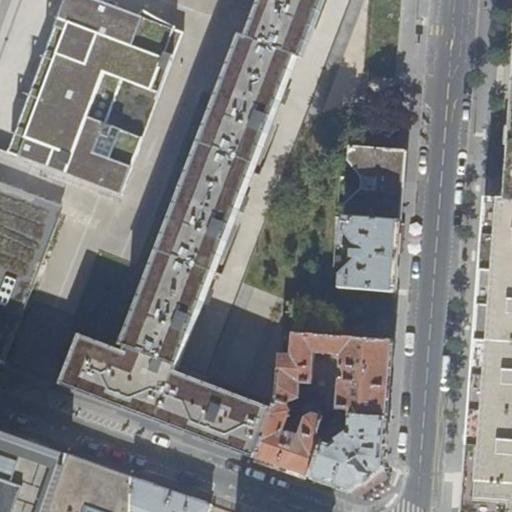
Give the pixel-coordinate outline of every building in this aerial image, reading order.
[(19,157),(122,196),(130,175),(184,32),(98,0),(78,0),(49,79),(19,157)] [(204,437),(255,457),(273,408),(209,383),(178,371),(292,71),(319,0),(263,0),(243,54),(128,352),(82,335),(64,384),(74,388),(136,411),(190,432),(204,437)] [(511,511),(511,0),(509,0),(509,19),(506,63),(498,62),(497,79),(495,97),(502,98),(496,176),(494,176),(489,175),(482,280),(471,419),(466,488),(465,499),(475,499),(473,511),(511,511)] [(347,205),(345,217),(402,220),(405,181),(407,150),(392,149),(350,146),(349,158),(365,177),(364,191),(347,205)] [(0,359),(4,361),(62,214),(0,189),(0,359)] [(401,236),(402,220),(345,217),(337,217),(336,246),(355,241),(360,246),(359,258),(342,275),(340,286),(397,291),(399,258),(401,236)] [(287,403),(289,402),(301,396),(302,382),(314,383),(316,352),(341,354),(340,363),(342,366),(344,367),(343,377),(341,378),(339,380),(337,403),(327,402),(327,408),(336,409),(341,409),(351,410),(351,416),(387,418),(390,380),(393,341),(284,334),(276,399),(287,403)] [(292,410),(289,402),(287,403),(276,399),(273,408),(255,457),(281,466),(311,477),(322,442),(318,441),(325,415),(316,412),(315,409),(310,411),(311,415),(308,417),(302,434),(290,429),(289,431),(285,430),(292,410)] [(324,441),(336,409),(327,408),(325,415),(318,441),(322,442),(324,441)] [(385,446),(387,418),(351,416),(351,410),(341,409),(336,431),(344,433),(330,443),(324,441),(322,442),(311,477),(331,484),(350,490),(383,468),(385,452),(385,446)] [(0,430),(0,511),(49,511),(71,455),(30,441),(0,430)] [(104,467),(71,455),(49,511),(131,511),(132,477),(104,467)] [(205,503),(132,477),(131,511),(208,511),(212,505),(205,503)]
